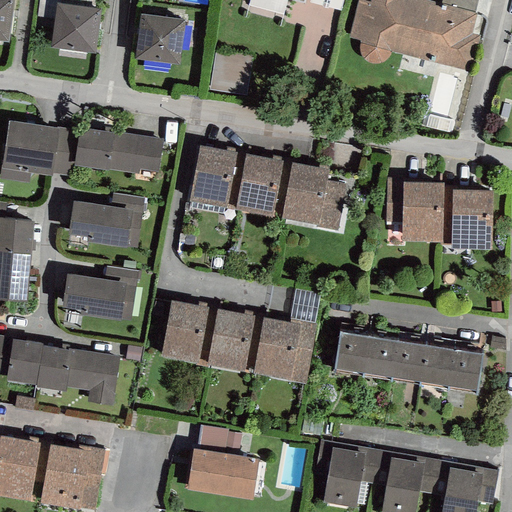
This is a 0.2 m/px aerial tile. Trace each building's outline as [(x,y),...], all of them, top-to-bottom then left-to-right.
[(0,0),(0,40),(8,42),(13,0),(0,0)] [(283,15),(286,0),(249,0),(248,6),(283,15)] [(340,11),(343,0),(309,0),(309,3),(340,11)] [(470,72),(479,36),(471,34),(476,13),(474,13),(440,4),(422,0),(369,0),(369,3),(359,0),(357,0),(348,37),(360,40),(359,43),(359,47),(359,52),(360,56),(364,59),(367,62),(372,64),(375,64),(380,64),(383,62),(386,59),(388,57),(390,54),(391,51),(470,72)] [(441,0),(440,4),(474,13),(477,0),(441,0)] [(50,48),(95,54),(100,9),(55,4),(50,48)] [(134,59),(179,65),(184,20),(140,14),(134,59)] [(52,176),(52,173),(58,127),(8,121),(0,168),(30,173),(52,176)] [(76,130),(58,127),(52,173),(69,176),(76,130)] [(158,172),(163,139),(79,128),(73,165),(139,174),(139,169),(158,172)] [(361,148),(330,143),(327,157),(334,158),(332,168),(357,172),(361,148)] [(237,153),(199,145),(189,201),(191,202),(223,208),(226,209),(237,153)] [(283,161),(245,154),(234,211),(272,218),(283,161)] [(329,170),(292,163),(281,219),(315,225),(315,227),(337,232),(346,184),(327,180),(329,170)] [(0,179),(28,184),(30,173),(0,168),(0,179)] [(386,222),(402,222),(403,183),(403,179),(386,178),(386,222)] [(442,242),(443,184),(403,183),(402,222),(402,241),(442,242)] [(491,250),(492,191),(452,190),(451,249),(491,250)] [(110,207),(142,212),(144,197),(112,192),(110,207)] [(73,201),(68,234),(87,237),(86,242),(126,248),(127,246),(137,247),(142,212),(110,207),(73,201)] [(222,214),(223,208),(191,202),(189,208),(222,214)] [(4,218),(0,218),(0,300),(26,303),(34,221),(4,218)] [(103,281),(135,285),(137,271),(105,266),(103,281)] [(66,274),(61,308),(80,311),(79,316),(119,322),(120,320),(130,321),(135,285),(103,281),(66,274)] [(295,290),(289,319),(314,324),(320,294),(295,290)] [(197,364),(208,308),(170,301),(160,357),(197,364)] [(501,302),(490,302),(491,313),(501,312),(501,302)] [(244,372),(254,317),(217,310),(207,365),(244,372)] [(253,374),(305,384),(315,329),(316,325),(314,324),(289,319),(288,323),(263,319),(253,374)] [(333,370),(363,374),(368,337),(339,332),(333,370)] [(5,381),(36,386),(42,347),(43,344),(12,339),(12,338),(0,336),(0,375),(6,376),(5,381)] [(504,351),(504,339),(492,336),(489,347),(504,351)] [(398,341),(368,337),(363,374),(392,379),(398,341)] [(426,346),(398,341),(392,379),(420,383),(426,346)] [(452,349),(426,346),(420,383),(446,387),(452,349)] [(36,386),(36,388),(65,392),(66,388),(88,391),(86,402),(111,406),(119,357),(68,349),(68,351),(42,347),(36,386)] [(483,354),(452,349),(446,387),(478,392),(483,354)] [(196,449),(223,453),(226,432),(227,430),(200,425),(196,449)] [(240,434),(226,432),(223,453),(237,456),(240,434)] [(0,497),(29,503),(40,444),(0,436),(0,497)] [(331,448),(332,442),(320,440),(314,473),(327,475),(331,448)] [(364,453),(365,448),(332,442),(331,448),(364,453)] [(80,508),(94,511),(101,474),(104,475),(108,452),(105,452),(105,450),(78,445),(77,450),(50,445),(40,504),(79,510),(80,508)] [(359,482),(364,453),(331,448),(327,475),(323,502),(354,508),(359,482)] [(391,453),(365,448),(364,453),(359,482),(385,486),(390,458),(391,453)] [(193,449),(186,490),(252,500),(258,459),(237,456),(223,453),(196,449),(193,449)] [(425,458),(391,453),(390,458),(424,464),(425,458)] [(415,511),(419,492),(424,464),(390,458),(385,486),(381,511),(415,511)] [(424,464),(419,492),(444,497),(449,468),(450,462),(425,458),(424,464)] [(482,468),(450,462),(449,468),(481,474),(482,468)] [(474,511),(476,502),(481,474),(449,468),(444,497),(441,511),(474,511)] [(481,474),(476,502),(491,504),(497,471),(482,468),(481,474)]
